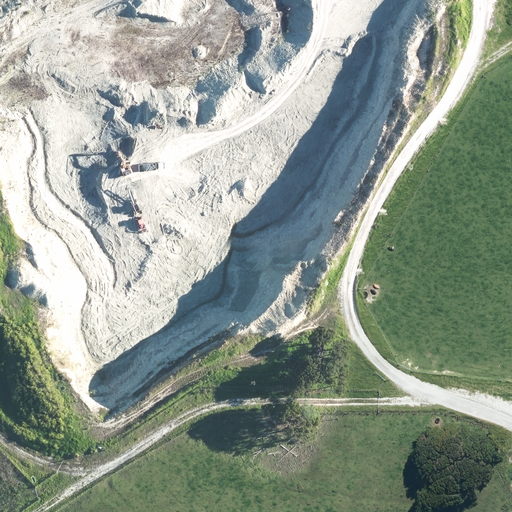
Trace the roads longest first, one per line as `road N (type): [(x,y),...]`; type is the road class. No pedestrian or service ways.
road 1 (track): [(428,0),(440,24),(432,98),(363,235),(350,286),(352,326),(368,365),(416,399),(511,432)]
road 2 (track): [(53,511),(224,409),(441,407)]
